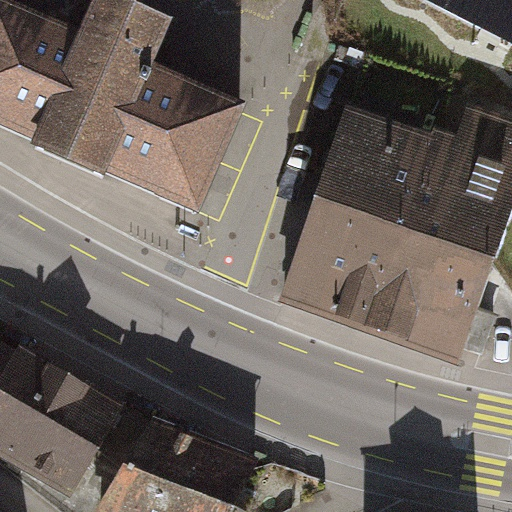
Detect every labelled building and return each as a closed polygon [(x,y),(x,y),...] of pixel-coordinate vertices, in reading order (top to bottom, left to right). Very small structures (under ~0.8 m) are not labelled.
[(0,125),(200,213),(244,112),(152,71),(169,33),(100,3),(84,40),(0,3),(0,125)] [(463,155),(350,118),(321,206),(434,243),(463,155)] [(511,198),(511,132),(475,121),(463,155),(434,243),(491,262),(511,198)] [(290,299),(460,355),(491,262),(434,243),(321,206),(290,299)] [(0,448),(71,489),(118,408),(22,353),(0,391),(0,448)] [(217,511),(241,465),(154,432),(101,511),(217,511)]
